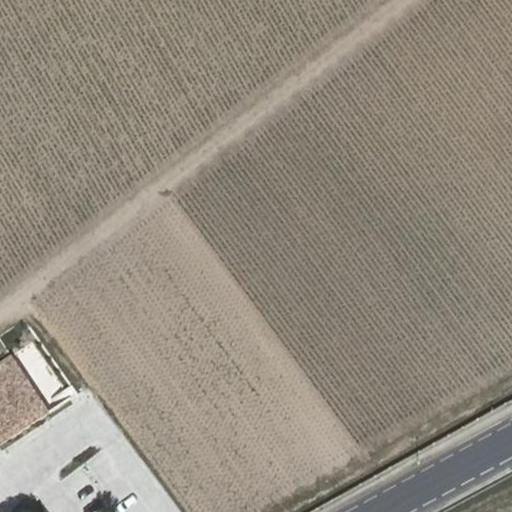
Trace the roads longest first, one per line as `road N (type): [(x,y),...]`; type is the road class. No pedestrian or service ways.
road 1 (track): [(402,0),(23,296),(82,379),(92,422),(157,511)]
road 2 (track): [(271,511),(511,376)]
road 3 (primary): [(378,511),(511,440)]
